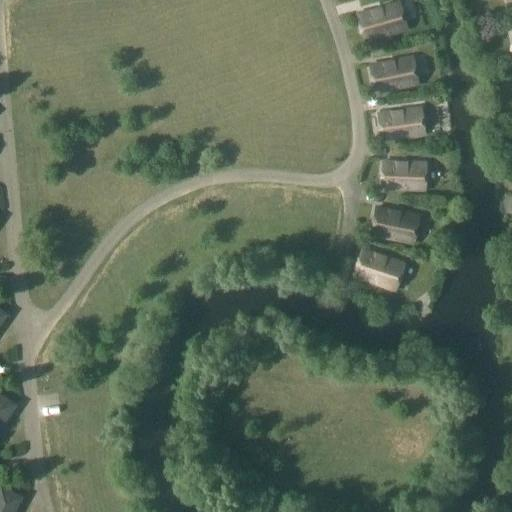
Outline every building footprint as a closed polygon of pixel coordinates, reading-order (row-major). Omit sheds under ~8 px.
[(363,41),(405,29),(398,3),(355,15),(363,41)] [(363,53),(408,47),(406,35),(361,41),(363,53)] [(373,92),(416,84),(411,58),(368,66),(373,92)] [(374,106),(419,101),(418,89),(373,94),(374,106)] [(379,141),(423,135),(420,108),(376,114),(379,141)] [(424,190),(425,163),(380,162),(379,189),(424,190)] [(412,243),(417,217),(374,208),(368,234),(412,243)] [(393,290),(402,265),(360,250),(351,276),(393,290)] [(0,429),(17,402),(0,390),(0,429)] [(0,486),(0,511),(12,511),(21,497),(0,486)]
